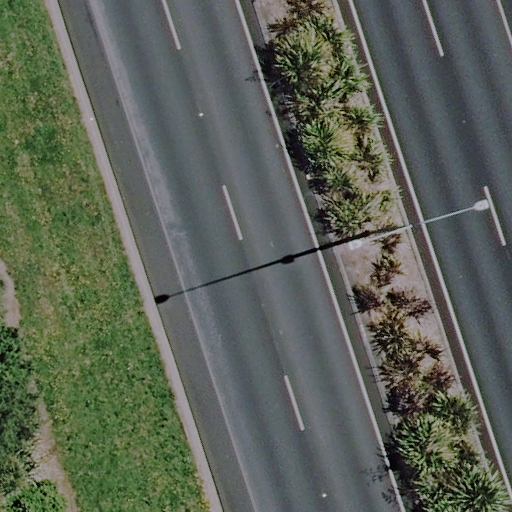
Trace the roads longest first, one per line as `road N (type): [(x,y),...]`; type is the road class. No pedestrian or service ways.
road 1 (primary): [(341,511),(174,0)]
road 2 (primary): [(450,0),(511,190)]
